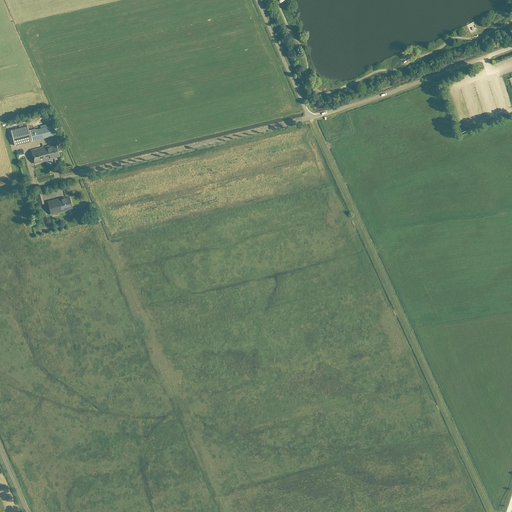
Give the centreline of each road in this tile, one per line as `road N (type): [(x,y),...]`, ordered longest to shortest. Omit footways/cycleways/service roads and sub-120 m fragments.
road 1 (track): [(490,511),(308,118)]
road 2 (unclassified): [(0,195),(308,118)]
road 3 (unclassified): [(308,118),(511,47)]
road 4 (unclassified): [(256,0),(308,118)]
